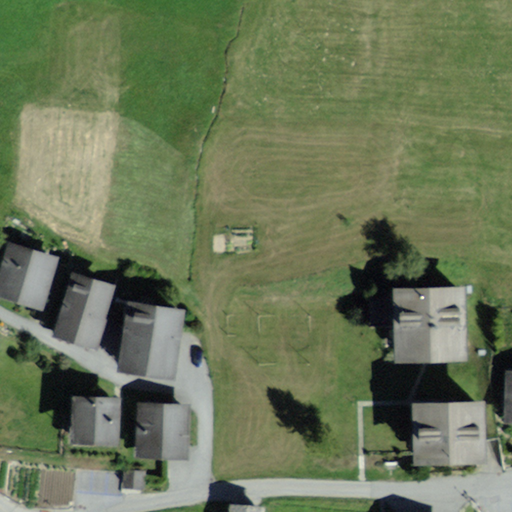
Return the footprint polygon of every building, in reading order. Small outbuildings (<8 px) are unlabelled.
[(49,259),(7,247),(0,271),(0,293),(35,305),(49,259)] [(108,285),(72,276),(57,329),(93,339),(108,285)] [(398,357),(457,355),(455,290),(396,292),(398,357)] [(385,293),(372,293),(374,320),(386,319),(385,293)] [(176,308),(129,301),(122,351),(169,358),(176,308)] [(106,439),(108,397),(71,395),(69,438),(106,439)] [(184,408),(141,405),(138,446),(181,449),(184,408)] [(412,406),(412,460),(476,460),(476,406),(412,406)] [(141,486),(143,469),(123,467),(121,483),(141,486)]
